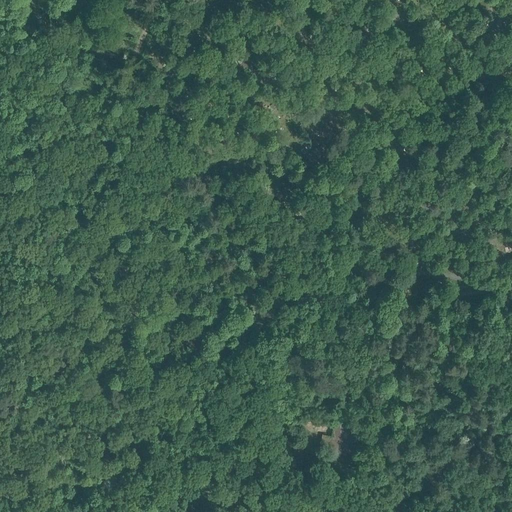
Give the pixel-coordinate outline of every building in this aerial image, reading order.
[(319,418),(331,421),(333,414),(320,411),(319,418)] [(360,449),(365,424),(353,421),(354,417),(348,415),(337,413),(332,438),(321,436),(320,444),(330,446),(329,450),(337,452),(335,464),(341,465),(343,453),(346,454),(348,446),(360,449)] [(279,471),(296,469),(295,461),(292,462),(292,458),(283,459),(283,464),(278,465),(279,471)] [(436,467),(423,464),(421,475),(433,478),(436,467)] [(434,507),(445,505),(443,497),(433,499),(434,507)]
